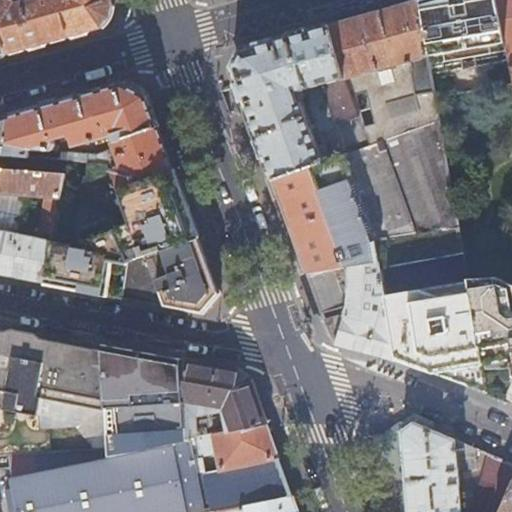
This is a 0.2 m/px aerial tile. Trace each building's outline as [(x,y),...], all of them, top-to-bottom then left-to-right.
[(0,0),(0,30),(6,52),(35,44),(103,25),(108,13),(114,2),(112,0),(0,0)] [(420,0),(417,1),(430,74),(507,61),(499,19),(494,0),(420,0)] [(511,0),(494,0),(499,19),(511,16),(511,0)] [(374,13),(329,25),(344,77),(364,132),(369,144),(438,120),(430,74),(417,1),(402,5),(374,13)] [(511,16),(499,19),(507,61),(509,67),(511,66),(511,16)] [(272,176),(272,178),(321,161),(311,133),(296,90),(319,84),(334,125),(323,129),(331,150),(330,158),(344,153),(342,139),(364,132),(344,77),(329,25),(303,32),(244,48),(239,60),(233,70),(252,121),(272,176)] [(107,162),(110,169),(117,186),(172,166),(169,155),(174,153),(165,130),(160,131),(158,125),(146,93),(135,87),(122,81),(68,96),(6,114),(0,147),(0,152),(27,155),(28,147),(49,149),(53,142),(52,137),(68,133),(70,140),(72,143),(76,143),(106,134),(106,131),(110,129),(113,138),(112,139),(115,148),(110,149),(94,154),(87,153),(87,160),(107,162)] [(296,90),(311,133),(323,129),(334,125),(319,84),(296,90)] [(321,161),(272,178),(290,226),(307,271),(376,259),(373,238),(457,226),(438,120),(369,144),(344,153),(330,158),(321,161)] [(55,157),(66,158),(81,160),(82,153),(76,153),(76,150),(61,149),(61,151),(56,151),(55,157)] [(27,155),(0,152),(0,167),(62,173),(64,173),(66,158),(55,157),(27,155)] [(107,162),(87,160),(85,160),(84,176),(82,176),(76,211),(74,211),(56,208),(44,282),(68,286),(86,290),(113,295),(123,296),(128,261),(146,254),(197,235),(185,202),(172,166),(117,186),(110,169),(107,162)] [(0,167),(0,273),(15,276),(27,279),(44,282),(56,208),(58,197),(43,198),(36,237),(25,235),(25,230),(20,229),(25,193),(59,196),(62,177),(62,173),(0,167)] [(461,249),(457,226),(373,238),(376,259),(377,263),(461,249)] [(197,235),(146,254),(128,261),(123,296),(169,305),(201,311),(209,302),(218,292),(207,262),(197,235)] [(376,259),(307,271),(315,291),(323,312),(346,304),(349,311),(325,319),(334,344),(364,351),(393,359),(394,359),(393,354),(385,307),(383,299),(377,263),(376,259)] [(490,285),(491,285),(501,289),(503,284),(492,280),(490,285)] [(383,299),(385,307),(468,293),(468,290),(467,285),(383,299)] [(508,371),(510,378),(511,385),(511,384),(511,292),(501,289),(491,285),(490,287),(468,290),(468,293),(481,364),(481,368),(486,367),(488,374),(508,371)] [(413,362),(427,368),(460,382),(483,378),(481,368),(481,364),(468,293),(385,307),(393,354),(413,362)] [(0,390),(7,392),(3,409),(39,416),(42,399),(106,411),(102,352),(0,331),(0,390)] [(170,359),(102,346),(102,352),(106,411),(108,449),(108,455),(185,440),(179,360),(170,359)] [(209,366),(179,360),(185,440),(194,439),(212,435),(266,425),(260,409),(254,393),(250,382),(244,377),(237,371),(209,366)] [(39,416),(3,409),(0,408),(0,432),(40,430),(39,416)] [(399,431),(399,433),(384,433),(388,477),(403,477),(404,489),(406,511),(459,511),(455,469),(474,467),(472,447),(412,422),(405,427),(399,431)] [(0,511),(219,511),(292,497),(291,494),(277,457),(266,425),(212,435),(194,439),(185,440),(108,455),(108,449),(51,452),(0,455),(0,511)] [(0,432),(0,455),(51,452),(50,429),(40,430),(0,432)] [(511,464),(488,454),(472,511),(496,511),(511,475),(511,464)] [(511,511),(511,475),(496,511),(507,511),(508,511),(511,511)] [(297,511),(292,497),(219,511),(297,511)]
